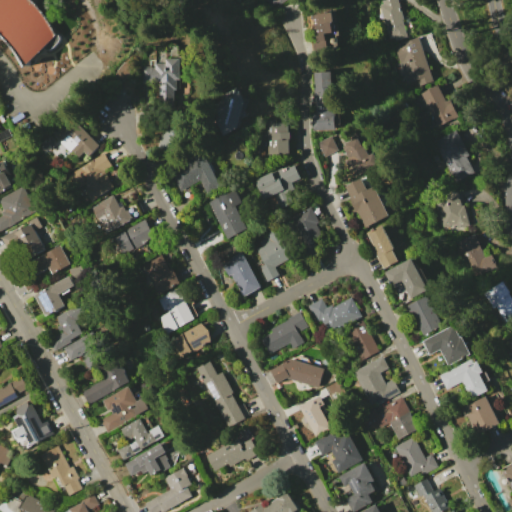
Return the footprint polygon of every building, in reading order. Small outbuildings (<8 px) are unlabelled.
[(0,0),(32,0),(43,10),(55,28),(58,35),(29,65),(16,46),(0,31),(0,0)] [(286,0),(273,9),(267,0),(286,0)] [(397,0),(407,38),(396,41),(395,38),(388,40),(379,6),(382,5),(380,0),(397,0)] [(333,11),(335,21),(333,21),(334,32),(326,33),(328,50),(314,52),(311,31),(315,30),(313,14),(333,11)] [(404,46),(403,42),(418,37),(433,81),(419,86),(417,80),(406,83),(394,49),(404,46)] [(154,67),(154,63),(166,63),(166,58),(180,58),(180,79),(177,79),(177,89),(174,89),(174,101),(157,100),(157,83),(141,83),(141,67),(154,67)] [(312,89),(314,88),(314,72),(332,71),(334,110),(338,110),(338,129),(313,130),(312,89)] [(437,84),(445,101),(449,99),(458,116),(437,127),(420,94),(437,84)] [(238,87),(246,102),(238,128),(224,135),(216,119),(223,94),(238,87)] [(167,115),(186,121),(177,152),(158,146),(167,115)] [(71,117),(99,145),(89,156),(84,151),(79,157),(71,149),(69,152),(60,142),(61,141),(54,134),(71,117)] [(288,122),(288,132),(290,132),(290,139),(288,139),(289,154),(267,155),(266,123),(288,122)] [(0,131),(8,128),(12,135),(0,140),(0,131)] [(456,130),(469,155),(466,156),(474,172),(454,183),(433,142),(456,130)] [(331,136),(337,150),(323,157),(316,143),(331,136)] [(357,137),(361,146),(364,145),(368,155),(373,153),(379,164),(355,175),(345,154),(346,154),(342,144),(357,137)] [(77,168),(80,172),(93,164),(91,161),(103,153),(111,166),(103,171),(113,187),(90,201),(78,182),(73,185),(67,175),(77,168)] [(202,153),(220,186),(207,193),(200,180),(179,191),(168,171),(202,153)] [(0,161),(2,160),(11,175),(7,177),(12,185),(0,191),(0,161)] [(261,179),(260,177),(282,167),(283,169),(289,166),(290,167),(295,165),(301,178),(292,182),(295,189),(289,192),(294,202),(279,208),(273,195),(264,199),(255,182),(261,179)] [(361,179),(367,189),(374,186),(388,215),(364,227),(344,187),(361,179)] [(0,215),(2,214),(1,212),(4,210),(0,202),(0,197),(22,186),(29,200),(35,196),(41,207),(35,210),(36,211),(0,230),(0,215)] [(227,191),(228,193),(236,189),(242,201),(235,205),(247,228),(228,238),(208,202),(227,191)] [(112,194),(116,202),(120,200),(125,210),(127,209),(131,217),(129,218),(130,219),(111,229),(107,222),(101,225),(90,207),(112,194)] [(458,194),(461,206),(464,205),(469,224),(457,227),(458,229),(446,232),(445,226),(441,227),(434,200),(458,194)] [(311,207),(318,222),(316,223),(321,234),(306,242),(292,217),(311,207)] [(17,228),(18,230),(30,224),(28,221),(37,216),(42,226),(35,230),(45,249),(27,259),(19,243),(8,250),(1,237),(17,228)] [(122,228),(123,230),(145,219),(155,238),(133,249),(133,248),(122,254),(112,234),(122,228)] [(382,225),(394,248),(392,250),(398,261),(383,268),(375,252),(377,251),(367,232),(382,225)] [(268,236),(266,233),(275,228),(291,258),(274,266),(278,275),(266,281),(259,267),(264,265),(253,244),(268,236)] [(474,233),(483,257),(491,254),(496,267),(471,276),(457,240),(474,233)] [(61,245),(71,264),(53,274),(49,267),(36,274),(29,262),(61,245)] [(240,251),(260,287),(242,296),(230,274),(227,275),(220,262),(240,251)] [(160,252),(168,269),(172,267),(180,283),(157,294),(141,262),(160,252)] [(411,258),(417,270),(420,268),(429,286),(426,288),(427,289),(410,298),(401,281),(390,286),(383,272),(411,258)] [(33,277),(32,276),(21,281),(27,291),(43,282),(38,274),(33,277)] [(69,275),(74,285),(68,288),(69,290),(62,294),(61,292),(58,294),(64,305),(58,309),(59,310),(56,312),(55,310),(45,316),(33,295),(69,275)] [(503,281),(510,292),(509,292),(511,297),(511,318),(504,323),(494,305),(492,307),(483,293),(503,281)] [(158,317),(165,313),(157,298),(175,288),(180,298),(182,296),(194,319),(163,335),(158,317)] [(426,295),(441,325),(422,334),(414,318),(408,321),(401,307),(426,295)] [(321,297),(326,307),(331,304),(332,307),(351,297),(361,316),(328,334),(320,319),(315,321),(306,305),(321,297)] [(63,330),(55,316),(84,301),(90,313),(82,317),(82,316),(75,320),(81,333),(70,339),(71,341),(54,350),(48,338),(63,330)] [(267,334),(266,331),(287,319),(286,318),(299,311),(307,326),(297,332),(302,342),(291,348),(288,342),(268,354),(261,341),(259,338),(267,334)] [(363,321),(379,350),(358,362),(351,349),(356,346),(347,330),(363,321)] [(200,323),(209,330),(211,342),(180,358),(170,339),(200,323)] [(453,324),(460,337),(461,336),(470,354),(448,365),(439,348),(428,354),(422,341),(453,324)] [(93,332),(100,344),(95,347),(102,360),(87,367),(81,355),(70,360),(64,348),(93,332)] [(382,355),(389,367),(379,373),(385,383),(393,378),(400,391),(371,407),(352,371),(382,355)] [(104,377),(97,366),(115,356),(121,367),(123,367),(125,371),(124,372),(129,381),(88,403),(81,390),(104,377)] [(290,358),(323,368),(317,387),(286,378),(276,383),(269,370),(290,358)] [(472,358),(474,362),(477,360),(483,371),(480,373),(488,390),(471,398),(462,382),(446,390),(439,374),(472,358)] [(209,360),(217,374),(222,371),(233,392),(231,393),(237,406),(242,403),(248,414),(243,417),(244,418),(227,427),(195,367),(209,360)] [(0,386),(20,376),(27,387),(16,394),(17,396),(0,405),(0,386)] [(324,386),(338,379),(348,399),(335,406),(324,386)] [(112,413),(109,409),(107,410),(102,401),(127,386),(136,401),(142,398),(147,405),(138,410),(139,411),(136,413),(136,415),(107,432),(100,420),(112,413)] [(299,406),(320,396),(324,404),(319,406),(331,428),(315,436),(299,406)] [(382,410),(381,407),(401,396),(419,428),(398,439),(389,421),(379,427),(373,415),(382,410)] [(486,396),(500,424),(477,435),(462,408),(486,396)] [(19,428),(13,417),(17,414),(14,409),(26,402),(28,405),(31,404),(42,423),(46,421),(53,433),(40,441),(41,442),(38,443),(37,442),(31,445),(25,434),(18,438),(14,431),(19,428)] [(134,440),(132,437),(126,440),(119,428),(139,418),(147,434),(150,433),(148,430),(158,425),(164,436),(140,449),(140,450),(122,460),(116,450),(134,440)] [(337,428),(340,433),(346,430),(362,459),(338,472),(331,460),(335,458),(330,450),(321,455),(314,441),(337,428)] [(413,436),(424,457),(430,454),(437,466),(422,474),(420,470),(409,476),(393,446),(413,436)] [(238,438),(241,444),(251,439),(259,453),(247,460),(246,458),(229,466),(227,463),(213,471),(205,456),(238,438)] [(160,443),(165,452),(163,453),(166,459),(165,459),(169,467),(161,472),(160,470),(151,475),(148,470),(141,474),(139,470),(130,476),(123,464),(160,443)] [(0,445),(14,452),(6,467),(0,464),(0,445)] [(57,445),(69,467),(73,465),(79,478),(77,479),(83,488),(70,495),(58,475),(53,478),(40,455),(57,445)] [(364,462),(374,481),(371,483),(375,491),(368,494),(372,502),(352,511),(345,498),(353,494),(348,484),(343,486),(338,476),(364,462)] [(511,466),(511,511),(506,500),(511,496),(511,493),(501,471),(511,466)] [(169,489),(163,478),(182,467),(191,483),(186,486),(191,495),(161,511),(160,510),(156,511),(149,511),(144,503),(169,489)] [(425,478),(432,491),(439,488),(449,506),(438,511),(431,511),(422,494),(418,496),(412,485),(425,478)] [(248,511),(261,504),(263,507),(287,492),(298,509),(293,511),(248,511)] [(67,511),(70,511),(69,509),(83,502),(81,499),(93,493),(99,504),(88,510),(89,511),(67,511)] [(29,494),(56,508),(54,511),(20,511),(21,510),(19,508),(25,495),(28,497),(29,494)]
